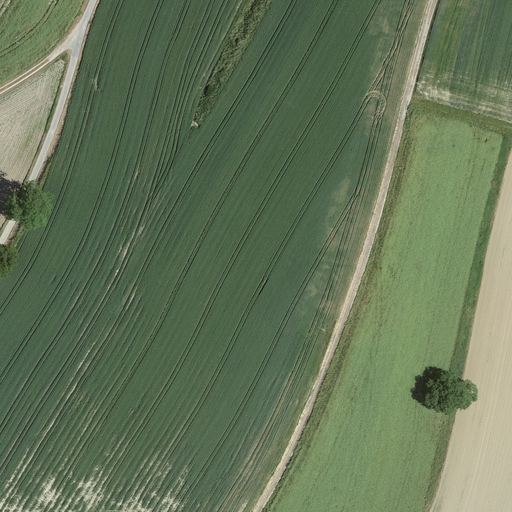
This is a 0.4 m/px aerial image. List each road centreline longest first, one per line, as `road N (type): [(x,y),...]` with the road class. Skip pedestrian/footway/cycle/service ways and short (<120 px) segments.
road 1 (track): [(260,511),(300,437),(351,304),(435,0)]
road 2 (track): [(93,0),(50,136),(0,242)]
